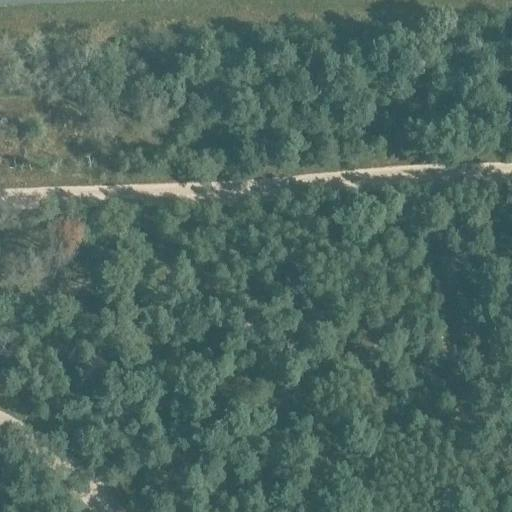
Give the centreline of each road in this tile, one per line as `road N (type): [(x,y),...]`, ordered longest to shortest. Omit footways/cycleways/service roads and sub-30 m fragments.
road 1 (track): [(511,174),(0,200)]
road 2 (track): [(0,421),(73,467),(110,511)]
